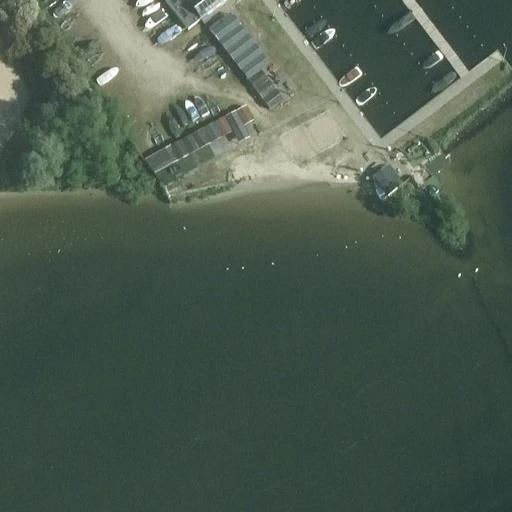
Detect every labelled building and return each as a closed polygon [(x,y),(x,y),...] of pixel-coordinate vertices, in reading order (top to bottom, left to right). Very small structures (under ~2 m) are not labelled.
[(161,0),(186,32),(227,0),(161,0)] [(157,10),(157,9),(151,2),(136,16),(150,32),(165,18),(157,10)] [(225,24),(212,34),(219,44),(232,34),(225,24)] [(232,34),(219,44),(226,53),(239,43),(232,34)] [(239,43),(226,53),(234,63),(246,53),(239,43)] [(203,77),(228,65),(218,47),(194,59),(203,77)] [(246,53),(234,63),(241,72),(254,62),(246,53)] [(254,62),(241,72),(248,82),(261,72),(254,62)] [(261,72),(248,82),(255,91),(268,82),(261,72)] [(268,82),(255,91),(263,101),(275,91),(268,82)] [(275,91),(263,101),(270,110),(283,101),(275,91)] [(252,122),(245,108),(234,114),(242,128),(252,122)] [(242,128),(234,114),(224,119),(231,133),(242,128)] [(231,133),(224,119),(213,125),(221,139),(231,133)] [(221,139),(213,125),(203,131),(210,145),(221,139)] [(210,145),(203,131),(192,136),(199,150),(210,145)] [(199,150),(192,136),(181,142),(189,156),(199,150)] [(189,156),(181,142),(171,148),(178,162),(189,156)] [(178,162),(171,148),(160,153),(168,167),(178,162)] [(391,164),(376,175),(385,188),(400,177),(391,164)]
